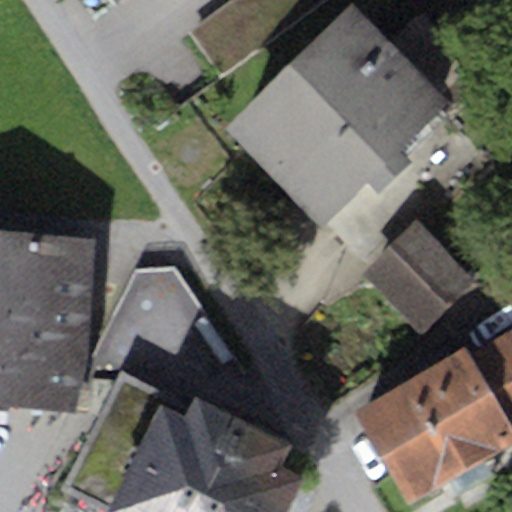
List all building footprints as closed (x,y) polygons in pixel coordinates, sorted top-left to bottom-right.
[(451,100),(355,5),(232,128),(325,220),(366,179),(383,196),(416,163),(402,150),(451,100)] [(216,74),(271,52),(252,6),(197,29),(216,74)] [(417,220),(361,273),(420,335),(476,282),(417,220)] [(93,246),(0,240),(0,411),(34,413),(82,416),(93,246)] [(467,345),(353,414),(409,506),(449,482),(472,468),(486,460),(511,445),(511,444),(511,330),(472,355),(467,345)] [(94,511),(103,511),(162,392),(121,374),(61,495),(94,511)] [(190,406),(162,392),(103,511),(285,511),(302,477),(281,466),(292,444),(194,397),(190,406)] [(486,460),(449,482),(459,498),(496,476),(486,460)]
